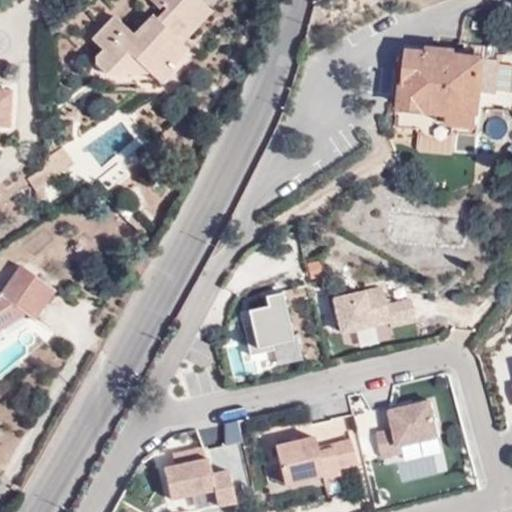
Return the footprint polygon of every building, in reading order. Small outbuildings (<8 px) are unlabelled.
[(104,72),(148,72),(162,57),(168,63),(186,46),(180,40),(168,29),(179,18),(174,13),(187,0),(149,0),(156,6),(160,3),(165,9),(156,18),(151,13),(141,24),(143,27),(135,36),(113,15),(90,38),(101,47),(94,54),(94,64),(104,72)] [(210,10),(199,0),(187,0),(174,13),(179,18),(168,29),(180,40),(210,10)] [(496,93),(501,61),(458,54),(459,49),(429,45),(427,50),(408,48),(403,81),(406,81),(399,126),(419,130),(428,138),(428,145),(445,147),(446,140),(456,135),(478,138),(486,92),(496,93)] [(162,57),(148,72),(156,80),(170,65),(168,63),(162,57)] [(0,126),(8,127),(10,93),(0,91),(0,126)] [(57,147),(41,158),(41,166),(41,182),(67,162),(57,147)] [(31,188),(41,182),(41,166),(25,178),(31,188)] [(0,324),(23,310),(33,317),(54,288),(19,264),(0,292),(0,324)] [(380,285),(329,295),(338,332),(390,321),(391,325),(415,319),(408,296),(385,302),(380,285)] [(281,289),(265,292),(267,302),(248,306),(256,344),(293,337),(281,289)] [(434,396),(389,405),(393,427),(378,430),(384,455),(404,451),(402,443),(441,435),(434,396)] [(317,423),(322,441),(350,433),(345,415),(317,423)] [(224,440),(239,438),(237,420),(221,422),(224,440)] [(314,433),(275,441),(284,482),(356,464),(348,437),(317,444),(314,433)] [(230,466),(232,484),(245,483),(241,440),(219,442),(222,466),(230,466)] [(173,461),(163,463),(170,498),(213,489),(216,503),(235,500),(227,467),(212,470),(205,445),(172,451),(173,461)]
